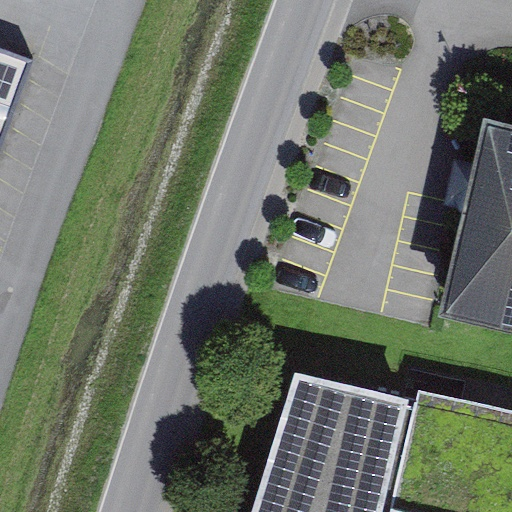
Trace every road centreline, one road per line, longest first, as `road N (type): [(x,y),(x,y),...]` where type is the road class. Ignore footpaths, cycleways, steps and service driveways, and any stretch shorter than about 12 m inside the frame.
road 1 (residential): [(135,511),(195,305),(306,0)]
road 2 (unclassified): [(0,352),(127,0)]
